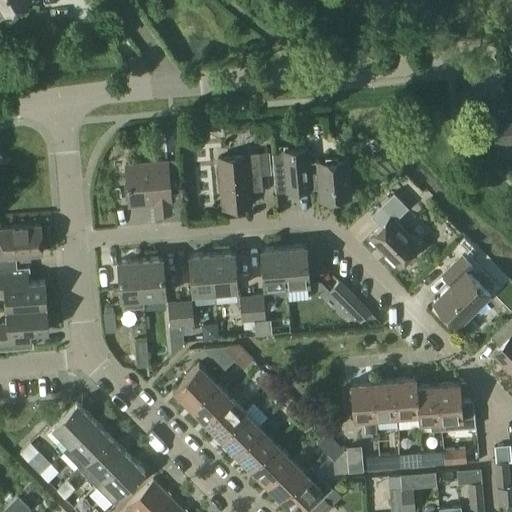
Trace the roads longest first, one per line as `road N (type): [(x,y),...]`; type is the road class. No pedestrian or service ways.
road 1 (residential): [(511,412),(320,217),(74,237)]
road 2 (unclassified): [(450,62),(172,88)]
road 3 (residential): [(232,511),(84,358)]
road 4 (residential): [(74,237),(61,100)]
road 5 (unknown): [(238,0),(345,72)]
road 6 (residential): [(84,358),(74,237)]
